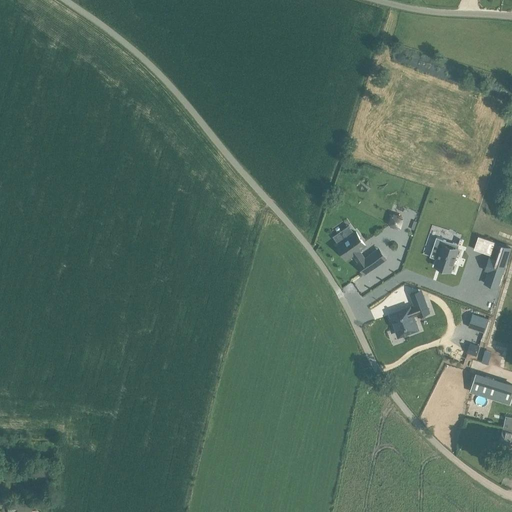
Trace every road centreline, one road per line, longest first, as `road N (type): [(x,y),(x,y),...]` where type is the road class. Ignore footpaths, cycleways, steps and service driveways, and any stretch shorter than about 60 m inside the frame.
road 1 (unclassified): [(511,497),(441,448),(405,410),(294,233),(124,42),(64,0)]
road 2 (unclassified): [(511,17),(419,12),(372,0)]
